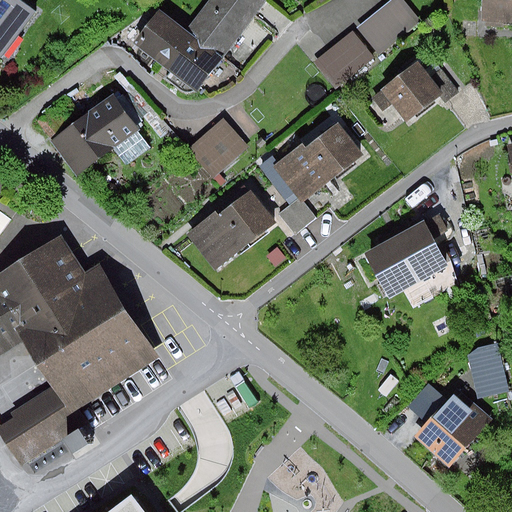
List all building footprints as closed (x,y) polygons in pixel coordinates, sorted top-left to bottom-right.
[(45,14),(25,0),(0,0),(0,51),(11,59),(45,14)] [(240,60),(278,2),(274,0),(230,0),(206,37),(240,60)] [(412,0),(405,0),(368,27),(389,55),(431,25),(412,0)] [(511,0),(500,0),(496,28),(511,30),(511,0)] [(218,97),(240,60),(206,37),(179,20),(156,53),(218,97)] [(434,62),(385,97),(410,132),(459,98),(434,62)] [(128,99),(63,146),(88,180),(153,133),(128,99)] [(235,121),(196,149),(218,179),(256,151),(235,121)] [(355,121),(288,167),(313,204),(380,158),(355,121)] [(0,234),(23,203),(0,186),(0,234)] [(269,191),(200,231),(223,269),(291,228),(269,191)] [(407,301),(465,269),(441,224),(382,256),(407,301)] [(0,355),(37,332),(69,381),(0,425),(15,448),(159,354),(77,229),(0,279),(0,355)] [(511,384),(511,379),(501,339),(472,347),(484,392),(511,384)] [(462,466),(505,425),(474,393),(431,434),(462,466)] [(143,511),(133,498),(113,511),(143,511)]
